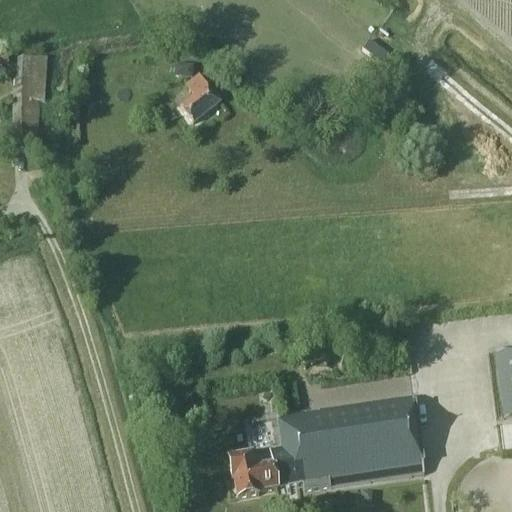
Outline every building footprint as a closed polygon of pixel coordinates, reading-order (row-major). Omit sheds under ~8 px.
[(378,49),(368,42),(361,51),(371,58),(378,49)] [(47,60),(17,59),(15,98),(12,98),(11,148),(38,149),(39,104),(44,104),(47,60)] [(194,126),(220,104),(197,77),(184,88),(192,98),(179,110),(194,126)] [(511,418),(511,352),(494,354),(501,419),(511,418)] [(279,451),(284,489),(302,485),(303,493),(304,493),(328,490),(329,490),(423,477),(423,476),(413,401),(412,401),(275,420),(275,421),(279,451)] [(258,493),(284,489),(279,451),(267,453),(270,467),(257,469),(255,462),(250,463),(249,456),(226,461),(230,484),(232,484),(235,502),(259,498),(258,493)]
